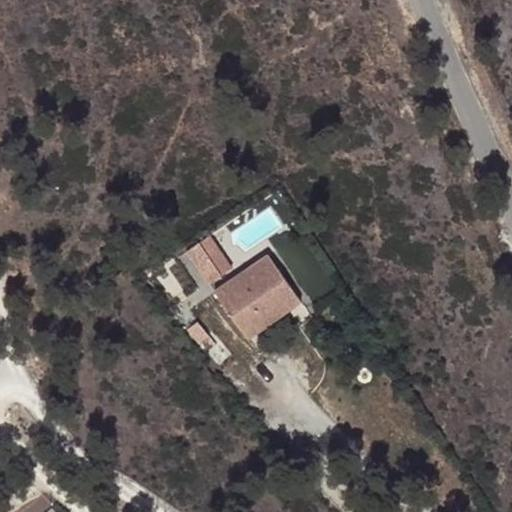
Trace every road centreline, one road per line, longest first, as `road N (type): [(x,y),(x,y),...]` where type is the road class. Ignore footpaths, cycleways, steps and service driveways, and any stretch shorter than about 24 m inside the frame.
road 1 (residential): [(511,198),(426,0)]
road 2 (unknown): [(384,511),(251,371)]
